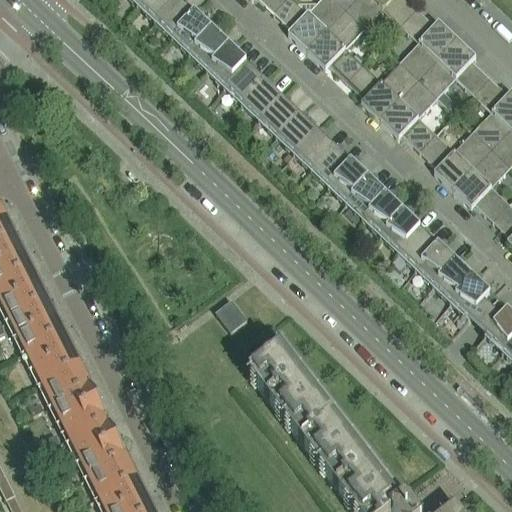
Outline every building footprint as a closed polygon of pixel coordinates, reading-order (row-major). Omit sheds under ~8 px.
[(125,0),(138,11),(148,0),(125,0)] [(148,0),(138,11),(155,28),(179,2),(177,0),(148,0)] [(245,0),(252,6),(256,2),(273,19),(290,1),(288,0),(245,0)] [(290,1),(273,19),(291,36),(287,40),(306,57),(345,17),(327,0),(325,0),(308,18),(290,1)] [(327,0),(345,17),(360,0),(327,0)] [(360,0),(345,17),(364,34),(382,15),(400,32),(416,15),(400,0),(360,0)] [(155,28),(172,45),(197,19),(179,2),(155,28)] [(418,49),(399,68),(418,86),(457,45),(438,28),(434,32),(416,15),(400,32),(418,49)] [(346,88),(363,71),(345,54),(364,34),(345,17),(306,57),(325,75),(328,71),(346,88)] [(172,45),(190,61),(214,35),(197,19),(172,45)] [(190,61),(207,78),(231,52),(214,35),(190,61)] [(457,45),(418,86),(437,104),(455,85),(473,102),(489,84),(472,67),(475,63),(457,45)] [(207,78),(224,94),(249,68),(231,52),(207,78)] [(224,94),(242,111),(266,85),(249,68),(224,94)] [(379,127),(418,86),(399,68),(381,88),(363,71),(346,88),(364,105),(360,109),(379,127)] [(491,118),(472,138),(491,156),(511,133),(511,98),(511,97),(507,101),(489,84),(473,102),(491,118)] [(242,111),(259,128),(283,101),(266,85),(242,111)] [(437,104),(418,86),(379,127),(398,145),(402,141),(419,158),(436,140),(418,123),(437,104)] [(259,128),(276,144),(301,118),(283,101),(259,128)] [(276,144),(294,161),(318,135),(301,118),(276,144)] [(511,133),(491,156),(510,173),(511,170),(511,133)] [(294,161),(311,177),(336,151),(318,135),(294,161)] [(433,178),(452,196),(491,156),(472,138),(453,157),(436,140),(419,158),(437,175),(433,178)] [(311,177),(328,194),(353,168),(336,151),(311,177)] [(492,227),(509,210),(491,193),(510,173),(491,156),(452,196),(471,214),(474,210),(492,227)] [(328,194),(346,211),(370,184),(353,168),(328,194)] [(346,211),(363,227),(388,201),(370,184),(346,211)] [(363,227),(380,244),(405,217),(388,201),(363,227)] [(511,253),(511,213),(509,210),(492,227),(510,244),(506,248),(511,253)] [(0,214),(0,306),(102,511),(149,511),(1,215),(0,214)] [(380,244),(398,260),(422,234),(405,217),(380,244)] [(398,260),(415,277),(440,250),(422,234),(398,260)] [(415,277),(432,294),(457,267),(440,250),(415,277)] [(432,294),(450,310),(474,284),(457,267),(432,294)] [(484,343),(509,316),(500,308),(474,284),(450,310),(474,334),(484,343)] [(247,325),(241,317),(232,304),(215,317),(231,338),(247,325)] [(484,343),(502,360),(511,349),(511,319),(509,316),(484,343)] [(511,349),(502,360),(511,368),(511,349)] [(419,511),(412,503),(411,504),(387,472),(379,478),(284,354),(249,381),(349,511),(419,511)] [(28,412),(31,420),(43,415),(39,407),(28,412)] [(44,443),(47,450),(58,445),(55,438),(44,443)] [(52,460),(55,467),(66,462),(63,455),(52,460)] [(0,469),(0,492),(5,504),(6,504),(14,500),(15,499),(0,469)] [(20,511),(14,500),(6,504),(10,511),(20,511)]
